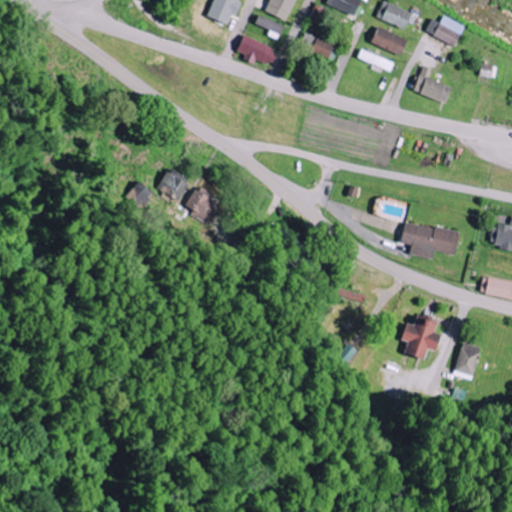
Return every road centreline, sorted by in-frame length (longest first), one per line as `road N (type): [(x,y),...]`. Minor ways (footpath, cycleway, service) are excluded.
road 1 (tertiary): [(25,0),(347,245),(435,288),(511,309)]
road 2 (tertiary): [(391,113),(127,32),(100,13),(100,0)]
road 3 (residential): [(511,197),(217,142)]
road 4 (residential): [(347,245),(305,279),(234,249)]
road 5 (tertiary): [(511,141),(391,113)]
